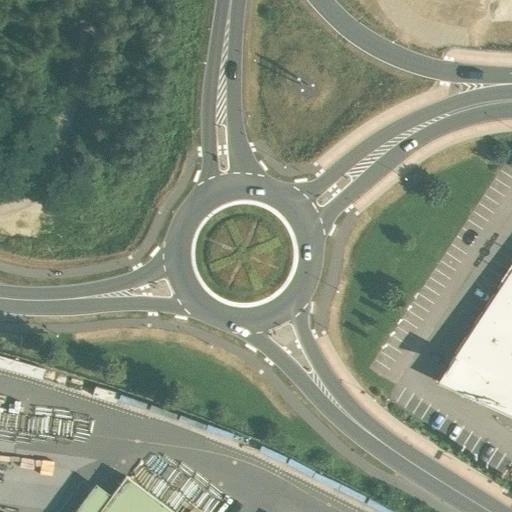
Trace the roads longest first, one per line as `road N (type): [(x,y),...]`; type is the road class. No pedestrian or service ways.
road 1 (secondary): [(487,511),(377,442),(322,387),(273,312)]
road 2 (unclassified): [(302,217),(385,146),(480,101),(511,97)]
road 3 (secondary): [(511,75),(445,70),(386,54),(321,0)]
road 4 (secondary): [(229,0),(224,186)]
road 5 (secondary): [(180,276),(83,298),(0,299)]
